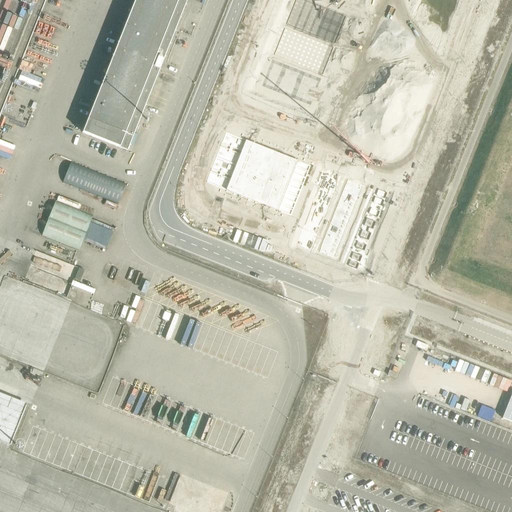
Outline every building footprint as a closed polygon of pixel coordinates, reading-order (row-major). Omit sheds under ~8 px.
[(135,0),(83,135),(131,153),(169,53),(190,0),(135,0)] [(118,206),(126,185),(70,163),(61,184),(118,206)] [(86,234),(93,217),(55,202),(49,219),(86,234)] [(79,251),(86,235),(49,220),(42,237),(79,251)] [(0,438),(10,443),(18,425),(27,404),(2,393),(0,393),(0,438)]
